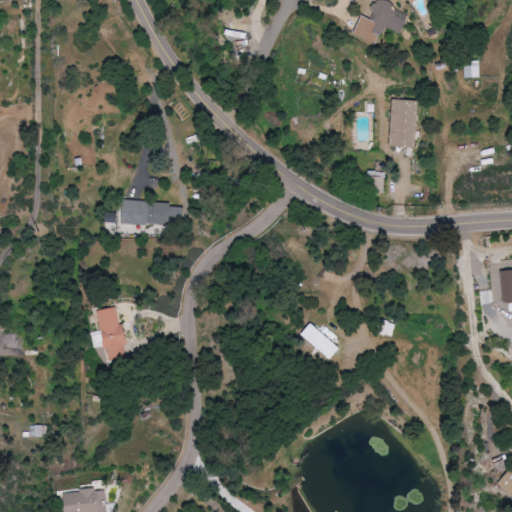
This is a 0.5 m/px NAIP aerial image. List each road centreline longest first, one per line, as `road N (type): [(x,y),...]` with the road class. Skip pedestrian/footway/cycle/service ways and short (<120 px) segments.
road 1 (tertiary): [(136,0),(169,62),(209,112),(311,196),(393,226),(511,221)]
road 2 (residential): [(295,183),(280,205),(220,252),(199,290),(193,317),(201,431),(154,511)]
